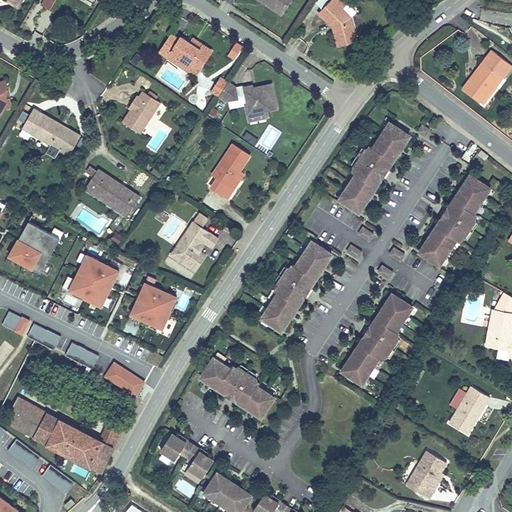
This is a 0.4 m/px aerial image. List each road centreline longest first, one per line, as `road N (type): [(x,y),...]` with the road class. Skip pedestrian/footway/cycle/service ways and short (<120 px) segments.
road 1 (tertiary): [(350,100),(168,381)]
road 2 (residential): [(0,300),(168,381)]
road 3 (residential): [(350,100),(198,0)]
road 4 (residential): [(144,0),(66,51),(32,51),(0,34)]
road 5 (residential): [(511,156),(391,56)]
road 6 (tertiary): [(168,381),(84,511)]
